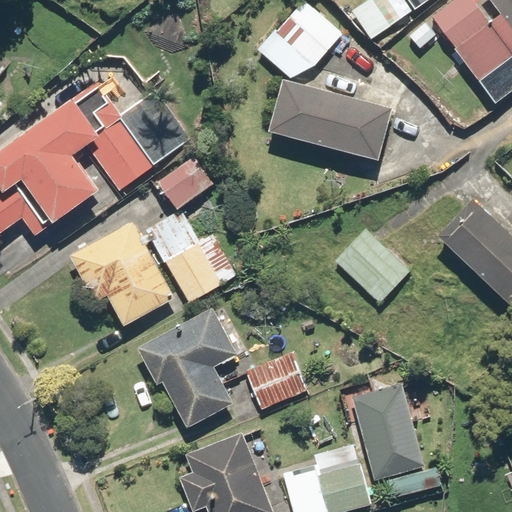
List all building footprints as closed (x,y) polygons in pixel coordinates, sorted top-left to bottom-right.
[(414,11),(406,0),(374,0),(394,26),(414,11)] [(408,0),(415,10),(429,0),(408,0)] [(456,0),(434,17),(483,80),(511,58),(511,0),(490,0),(502,15),(491,24),(472,0),(456,0)] [(285,78),(311,69),(343,37),(307,1),(257,50),(285,78)] [(395,108),(284,80),(271,133),(381,161),(395,108)] [(157,90),(121,115),(98,82),(0,149),(0,185),(4,191),(0,193),(0,235),(24,220),(35,237),(48,228),(18,183),(23,179),(54,224),(101,191),(76,155),(105,136),(113,148),(99,158),(119,188),(190,139),(157,90)] [(159,182),(179,209),(214,184),(195,157),(159,182)] [(511,235),(474,199),(438,236),(511,305),(511,235)] [(183,209),(147,229),(189,304),(237,277),(213,234),(201,241),(183,209)] [(135,222),(72,257),(97,302),(108,296),(124,326),(176,297),(135,222)] [(367,229),(336,261),(380,304),(412,272),(367,229)] [(215,307),(138,348),(157,383),(164,380),(190,429),(236,404),(217,368),(241,355),(215,307)] [(246,370),(263,411),(310,391),(293,350),(246,370)] [(351,425),(361,423),(377,481),(427,467),(403,383),(377,390),(373,377),(340,386),(351,425)] [(193,511),(200,511),(208,509),(209,511),(276,511),(243,430),(186,454),(192,471),(179,476),(193,511)] [(357,444),(316,454),(330,511),(344,511),(372,505),(357,444)] [(327,511),(316,465),(285,473),(294,511),(327,511)] [(437,466),(386,482),(392,501),(443,485),(437,466)]
